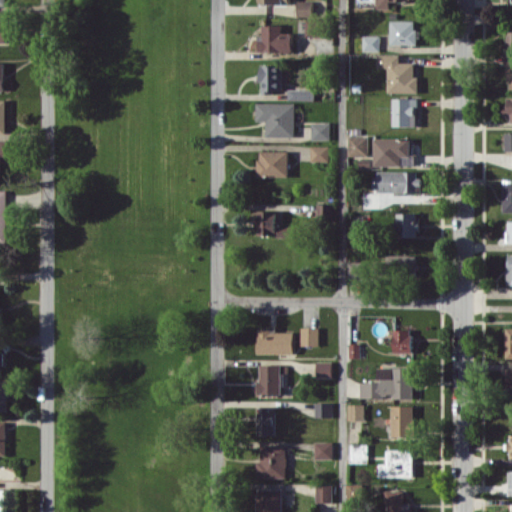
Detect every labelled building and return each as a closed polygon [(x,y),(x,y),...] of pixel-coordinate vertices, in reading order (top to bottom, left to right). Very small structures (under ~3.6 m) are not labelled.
[(313,16),(314,0),(298,0),(298,16),(313,16)] [(417,0),(378,0),(378,8),(391,8),(391,1),(417,0)] [(307,36),(327,36),(327,19),(307,19),(307,36)] [(391,44),(417,44),(418,20),(392,20),(391,44)] [(259,52),(294,51),(294,32),(283,32),(283,24),(264,24),(264,34),(259,34),(259,52)] [(381,35),(364,35),(363,51),(380,51),(381,35)] [(401,55),(379,55),(378,67),(388,67),(388,92),(419,92),(419,75),(415,75),(415,62),(400,62),(401,55)] [(261,91),(283,92),(284,65),(263,64),(261,91)] [(316,89),(289,88),(289,99),(315,100),(316,89)] [(394,126),(417,125),(417,97),(393,98),(394,126)] [(296,102),(258,102),(258,121),(267,121),(267,136),(296,136),(296,102)] [(331,122),(313,122),(313,140),(331,139),(331,122)] [(369,155),(369,135),(349,135),(349,155),(369,155)] [(374,165),(415,165),(415,155),(411,155),(411,138),(375,137),(374,165)] [(0,139),(0,174),(2,174),(2,156),(7,156),(8,140),(0,139)] [(330,161),(330,146),(312,145),(312,161),(330,161)] [(289,176),(290,151),(260,150),(259,175),(289,176)] [(419,192),(419,171),(376,170),(376,191),(363,191),(363,204),(379,204),(379,191),(419,192)] [(0,242),(8,242),(7,189),(0,189),(0,242)] [(316,218),(333,219),(333,204),(317,203),(316,218)] [(258,235),(293,236),(293,226),(279,226),(279,210),(258,210),(258,235)] [(419,235),(419,213),(397,212),(397,235),(419,235)] [(368,246),(368,232),(354,231),(354,245),(368,246)] [(417,275),(418,255),(389,254),(388,274),(417,275)] [(349,279),(368,279),(368,261),(349,261),(349,279)] [(320,326),(302,327),(302,345),(320,345),(320,326)] [(295,331),(278,332),(277,327),(258,327),(259,353),(295,353),(295,331)] [(412,329),(394,329),(395,352),(413,352),(412,329)] [(0,367),(8,368),(7,344),(0,343),(0,367)] [(317,377),(333,377),(333,360),(317,361),(317,377)] [(261,394),(283,394),(282,371),(289,371),(289,364),(260,364),(261,394)] [(361,397),(414,397),(414,367),(380,367),(380,382),(361,381),(361,397)] [(0,411),(9,412),(10,381),(0,380),(0,411)] [(333,416),(333,402),(316,402),(316,416),(333,416)] [(349,419),(365,419),(366,403),(349,403),(349,419)] [(415,405),(392,405),(393,436),(415,436),(415,405)] [(277,412),(259,411),(259,434),(277,434),(277,412)] [(334,442),(316,441),(316,458),(334,458),(334,442)] [(369,463),(369,444),(351,444),(351,462),(369,463)] [(288,446),(262,445),(262,460),(258,460),(257,477),(287,478),(288,446)] [(380,463),(380,477),(415,476),(415,449),(387,450),(388,463),(380,463)] [(348,483),(348,501),(363,501),(363,483),(348,483)] [(333,502),(334,484),(318,484),(317,502),(333,502)] [(283,511),(283,488),(259,488),(258,511),(283,511)] [(413,511),(413,502),(405,502),(405,490),(387,490),(387,511),(413,511)]
